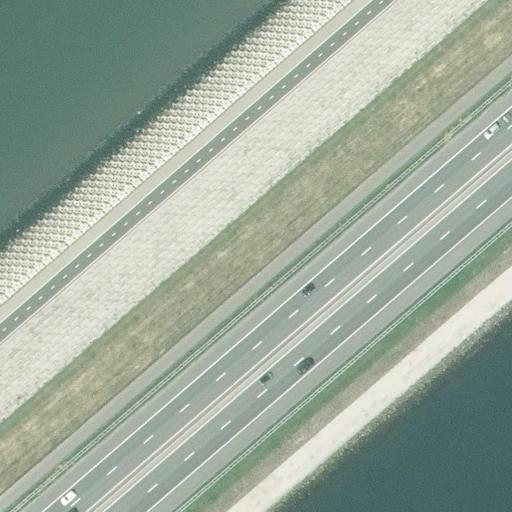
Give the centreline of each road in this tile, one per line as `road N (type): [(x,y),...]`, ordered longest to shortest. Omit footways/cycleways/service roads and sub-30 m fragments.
road 1 (motorway): [(511,126),(66,511)]
road 2 (motorway): [(130,511),(511,182)]
